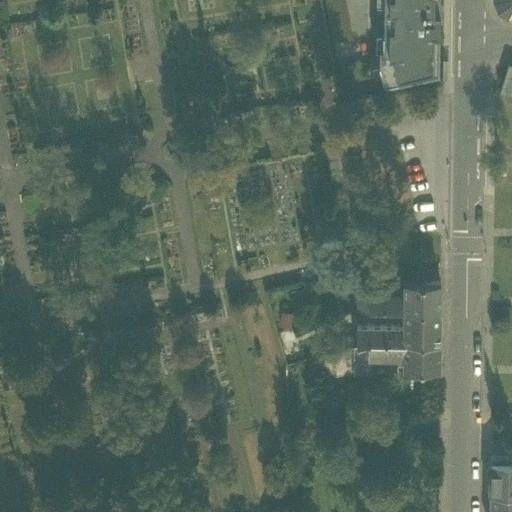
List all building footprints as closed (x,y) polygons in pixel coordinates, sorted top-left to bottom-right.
[(342,0),(327,0),(335,41),(349,39),(342,0)] [(439,70),(439,0),(383,0),(383,48),(379,48),(379,60),(384,82),(439,70)] [(511,18),(511,0),(492,0),(493,3),(498,13),(507,18),(511,18)] [(511,67),(508,66),(499,91),(511,95),(511,67)] [(358,273),(359,284),(372,283),(371,272),(358,273)] [(404,281),(404,293),(404,307),(440,308),(440,281),(404,281)] [(358,292),(358,310),(368,307),(368,293),(358,292)] [(368,307),(404,307),(404,293),(368,293),(368,307)] [(404,314),(404,326),(404,341),(439,341),(440,314),(440,308),(404,307),(404,314)] [(368,341),(404,341),(404,326),(352,326),(352,335),(356,335),(356,344),(368,341)] [(356,344),(353,345),(325,353),(324,371),(353,372),(368,372),(368,355),(368,341),(356,344)] [(368,355),(403,356),(404,341),(368,341),(368,355)] [(439,341),(404,341),(403,356),(403,368),(439,368),(439,341)] [(511,493),(511,457),(490,457),(490,464),(489,464),(489,493),(511,493)] [(511,511),(511,493),(489,493),(488,511),(511,511)]
